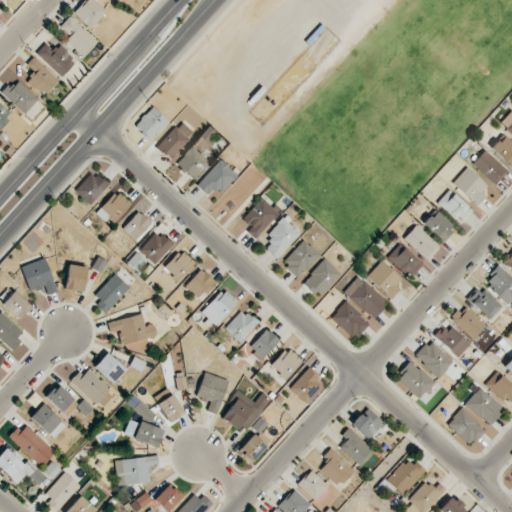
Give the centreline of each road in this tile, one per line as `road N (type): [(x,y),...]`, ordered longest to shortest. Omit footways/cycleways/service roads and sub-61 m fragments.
road 1 (residential): [(75,110),(511,509)]
road 2 (residential): [(233,511),(511,210)]
road 3 (secondary): [(0,241),(216,0)]
road 4 (secondary): [(176,0),(0,191)]
road 5 (residential): [(0,498),(66,330)]
